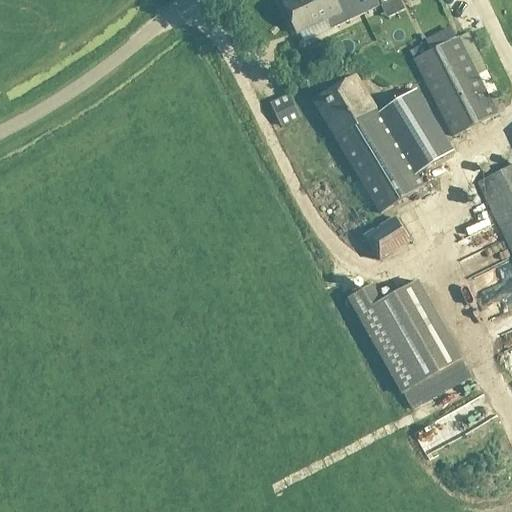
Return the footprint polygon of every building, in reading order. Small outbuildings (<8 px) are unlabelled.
[(355,20),(345,0),(290,0),(282,5),(296,35),(326,21),(331,31),(355,20)] [(345,0),(355,20),(386,5),(383,0),(345,0)] [(458,41),(415,62),(453,139),(496,118),(458,41)] [(378,115),(355,77),(313,102),(380,215),(422,189),(415,177),(378,115)] [(453,154),(415,92),(378,115),(415,177),(453,154)] [(280,129),(300,120),(289,96),(269,105),(280,129)] [(511,168),(478,185),(511,254),(511,168)] [(394,219),(362,239),(379,264),(410,244),(394,219)] [(461,278),(474,273),(464,247),(451,252),(461,278)]
